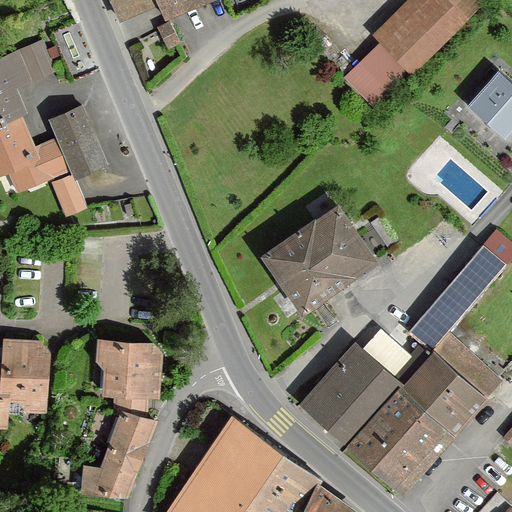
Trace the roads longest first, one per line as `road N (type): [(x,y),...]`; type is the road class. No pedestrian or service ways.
road 1 (tertiary): [(89,0),(238,362)]
road 2 (tertiary): [(238,362),(263,403),(383,511)]
road 3 (residential): [(141,511),(156,454),(184,396),(211,371),(238,362)]
